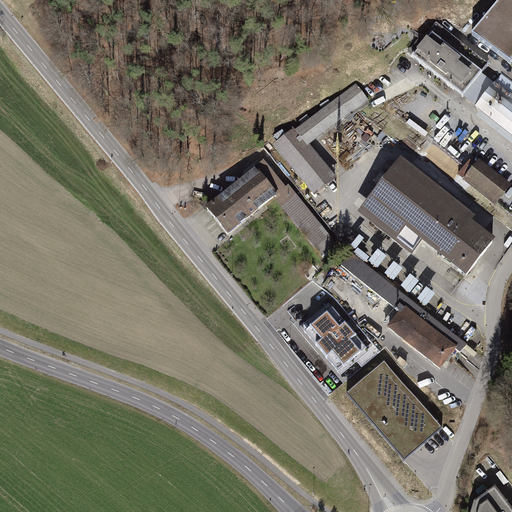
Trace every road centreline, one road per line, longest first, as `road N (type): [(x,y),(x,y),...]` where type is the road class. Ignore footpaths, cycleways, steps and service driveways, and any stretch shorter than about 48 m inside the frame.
road 1 (secondary): [(0,11),(360,458),(393,511)]
road 2 (motorway): [(511,399),(224,342),(0,310)]
road 3 (motorway): [(0,397),(260,435),(511,485)]
road 4 (tertiary): [(294,511),(178,419),(0,346)]
road 5 (residential): [(437,511),(486,373),(503,269),(511,258)]
road 6 (unknown): [(495,318),(339,205),(339,179),(368,154)]
